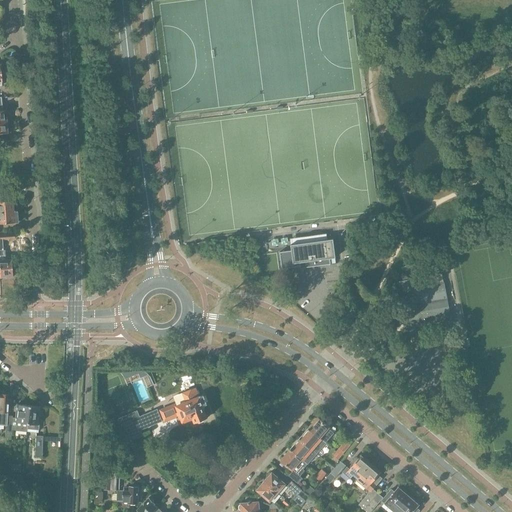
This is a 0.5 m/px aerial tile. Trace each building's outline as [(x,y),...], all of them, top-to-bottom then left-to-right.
[(0,211),(12,211),(11,199),(0,200),(0,211)] [(12,211),(0,211),(0,223),(17,222),(16,210),(12,211)] [(14,233),(0,234),(0,276),(5,276),(6,277),(10,277),(11,276),(12,275),(16,275),(16,263),(11,264),(11,257),(5,258),(4,250),(3,250),(2,240),(14,239),(14,233)] [(327,239),(320,240),(303,242),(303,239),(290,241),(291,250),(279,252),(282,268),(300,266),(300,268),(330,264),(330,258),(335,257),(333,238),(327,239)] [(441,273),(402,280),(396,281),(398,291),(397,291),(405,331),(451,322),(449,312),(451,311),(450,307),(448,307),(441,273)] [(155,385),(167,380),(165,374),(159,376),(157,373),(152,375),(153,379),(152,379),(155,385)] [(177,406),(173,408),(173,406),(161,411),(165,421),(178,415),(180,420),(182,419),(183,422),(190,419),(191,421),(194,420),(194,421),(196,420),(198,421),(203,419),(204,416),(206,416),(202,406),(206,404),(203,396),(200,397),(196,388),(183,393),(186,402),(177,406)] [(1,393),(0,392),(0,423),(5,424),(5,432),(11,432),(11,430),(12,418),(12,416),(6,415),(7,393),(6,393),(5,392),(2,391),(1,393)] [(16,418),(12,418),(11,430),(26,431),(27,423),(29,405),(17,404),(16,418)] [(39,406),(29,405),(27,423),(26,431),(37,432),(39,417),(38,417),(39,406)] [(115,420),(114,420),(116,426),(131,440),(142,435),(140,430),(139,427),(143,426),(139,416),(137,411),(124,417),(115,420)] [(320,437),(321,439),(325,442),(333,433),(328,428),(329,427),(317,417),(308,428),(320,437)] [(321,439),(320,437),(308,428),(302,435),(303,436),(301,440),(315,452),(319,446),(317,444),(321,439)] [(290,449),(303,460),(307,463),(316,453),(315,452),(301,440),(296,445),(295,443),(290,449)] [(336,451),(341,455),(350,444),(345,441),(336,451)] [(288,474),(298,483),(302,478),(300,476),(304,470),(298,465),(303,460),(290,449),(281,460),(292,469),(288,474)] [(352,475),(357,479),(370,463),(370,462),(366,459),(361,455),(358,459),(356,458),(354,457),(351,462),(351,464),(352,465),(351,468),(349,469),(347,467),(343,472),(350,478),(352,475)] [(336,476),(345,466),(340,461),(331,472),(336,476)] [(370,463),(357,479),(371,491),(376,484),(375,484),(381,478),(377,475),(380,472),(375,467),(376,467),(372,463),(371,464),(370,463)] [(267,477),(264,481),(277,492),(285,483),(272,472),(271,473),(269,473),(267,476),(267,477)] [(336,476),(331,472),(325,479),(330,483),(336,476)] [(116,501),(124,501),(129,501),(129,502),(130,502),(131,503),(137,503),(138,502),(138,500),(141,500),(141,499),(142,494),(140,493),(138,493),(138,487),(137,487),(136,486),(131,486),(130,487),(129,487),(129,488),(124,487),(124,490),(119,490),(120,474),(111,473),(110,478),(104,478),(103,490),(117,490),(116,501)] [(277,492),(264,481),(261,485),(260,485),(258,487),(258,489),(257,490),(270,501),(277,492)] [(301,490),(292,481),(288,486),(297,494),(301,490)] [(388,499),(386,501),(384,503),(395,511),(408,496),(407,494),(404,491),(403,491),(398,487),(387,499),(388,499)] [(366,506),(377,493),(373,489),(361,503),(366,506)] [(297,494),(306,502),(310,497),(301,490),(297,494)] [(377,493),(366,506),(370,511),(382,497),(377,493)] [(417,511),(418,511),(415,508),(418,504),(414,500),(410,496),(410,497),(408,496),(395,511),(417,511)] [(152,511),(157,507),(154,504),(154,503),(154,502),(154,501),(151,498),(149,498),(149,497),(137,509),(140,511),(152,511)] [(316,502),(310,497),(306,502),(312,507),(316,502)] [(241,510),(241,511),(258,511),(258,502),(241,503),(241,504),(240,504),(238,506),(239,509),(240,510),(241,510)]
